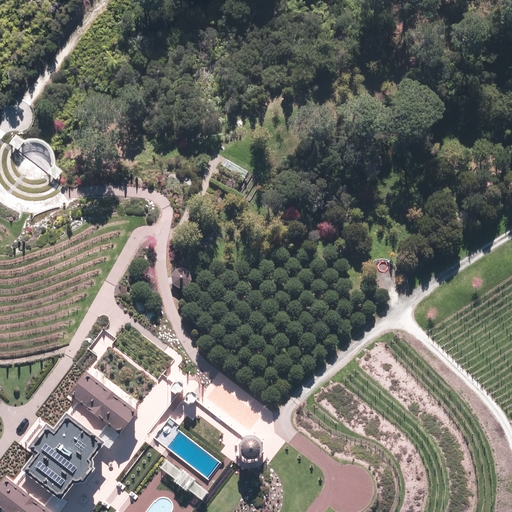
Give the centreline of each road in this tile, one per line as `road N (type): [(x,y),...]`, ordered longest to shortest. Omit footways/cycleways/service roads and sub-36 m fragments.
road 1 (unknown): [(511,431),(498,404),(398,312),(511,228)]
road 2 (unknown): [(17,109),(101,0)]
